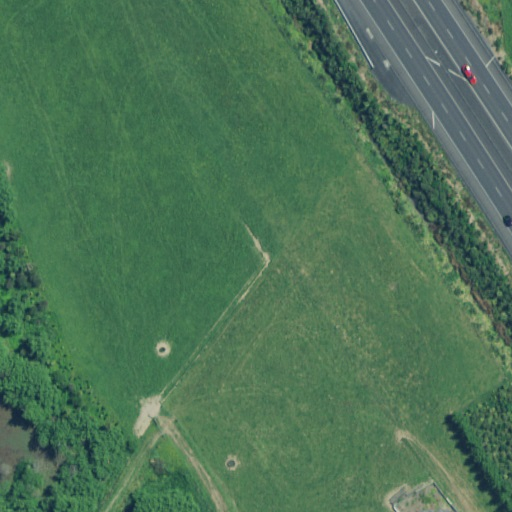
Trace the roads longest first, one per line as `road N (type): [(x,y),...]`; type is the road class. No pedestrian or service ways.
road 1 (motorway): [(511,213),(373,0)]
road 2 (motorway): [(426,0),(511,130)]
